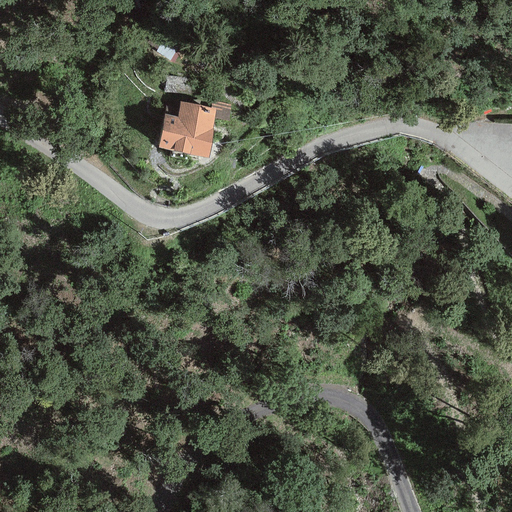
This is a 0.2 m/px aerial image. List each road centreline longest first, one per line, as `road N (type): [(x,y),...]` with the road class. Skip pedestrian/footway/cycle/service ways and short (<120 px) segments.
road 1 (unclassified): [(511,169),(431,131),(392,126),(300,156),(188,213),(151,217),(0,119)]
road 2 (tertiary): [(411,511),(366,415),(323,396),(247,419),(200,447),(158,511)]
